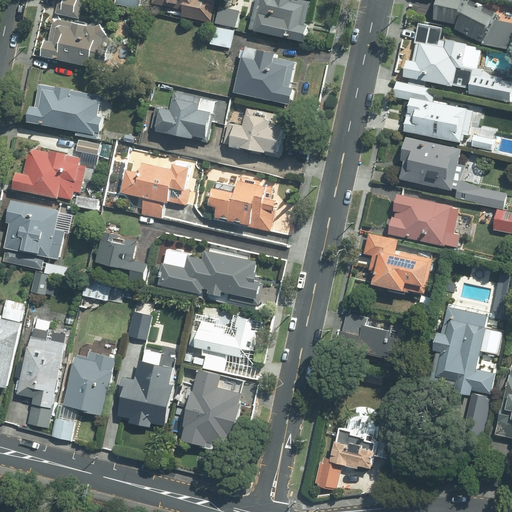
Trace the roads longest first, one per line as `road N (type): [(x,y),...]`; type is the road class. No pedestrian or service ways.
road 1 (residential): [(281,462),(377,0)]
road 2 (tertiary): [(0,449),(239,511)]
